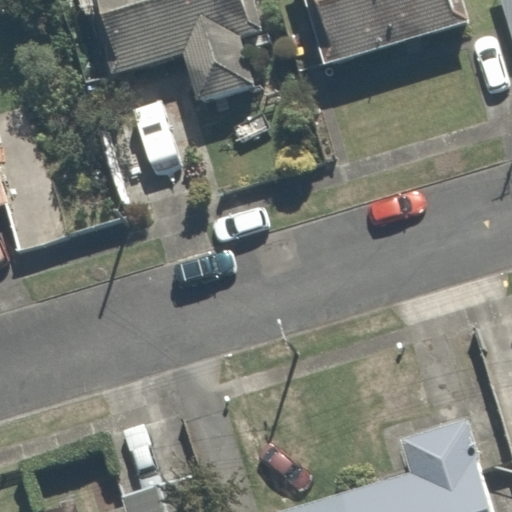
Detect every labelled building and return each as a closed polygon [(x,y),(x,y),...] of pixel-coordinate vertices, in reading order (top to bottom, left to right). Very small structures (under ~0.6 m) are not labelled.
[(276,75),(255,0),(95,0),(114,70),(173,54),(185,99),(276,75)] [(461,0),(319,0),(335,57),(467,20),(461,0)] [(0,202),(25,196),(0,108),(0,202)] [(402,466),(242,507),(243,511),(502,511),(485,445),(476,409),(393,430),(402,466)] [(209,511),(201,478),(99,504),(101,511),(209,511)]
